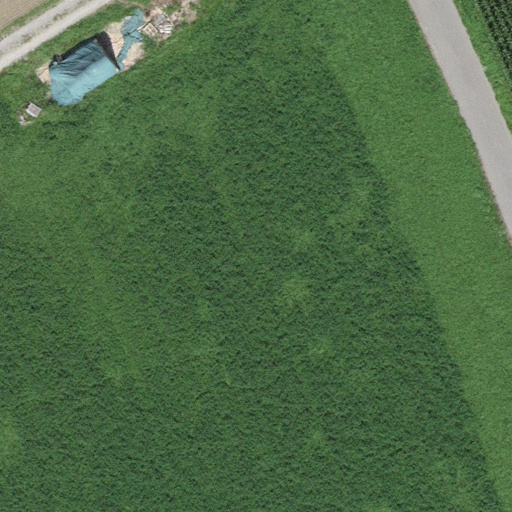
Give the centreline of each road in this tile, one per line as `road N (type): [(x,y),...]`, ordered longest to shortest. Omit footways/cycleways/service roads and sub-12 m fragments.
road 1 (track): [(431,0),(511,185)]
road 2 (track): [(0,65),(106,0)]
